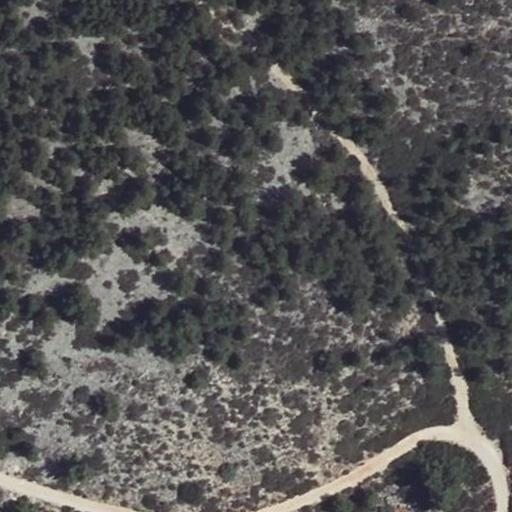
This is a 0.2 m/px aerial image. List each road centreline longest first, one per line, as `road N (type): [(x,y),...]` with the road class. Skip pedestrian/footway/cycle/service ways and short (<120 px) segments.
road 1 (track): [(266,511),(437,432),(469,436)]
road 2 (track): [(0,476),(115,511)]
